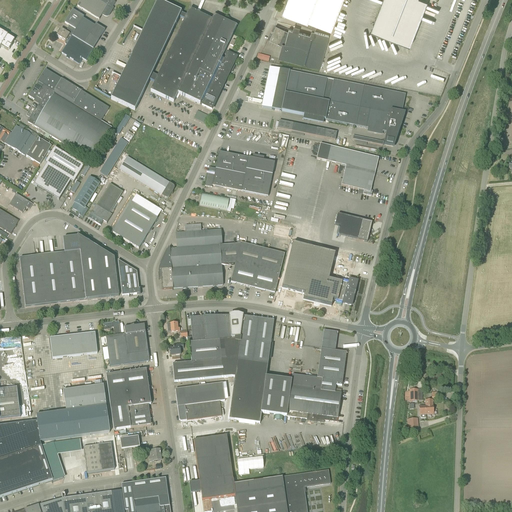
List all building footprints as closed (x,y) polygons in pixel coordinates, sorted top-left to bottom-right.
[(111,0),(81,0),(77,7),(99,20),(102,14),(105,16),(106,16),(107,16),(108,16),(109,15),(111,12),(111,11),(110,10),(110,9),(111,9),(115,3),(111,0)] [(331,31),(342,0),(285,0),(281,12),(331,31)] [(383,0),(371,31),(411,46),(428,1),(424,0),(383,0)] [(237,27),(214,16),(212,20),(189,10),(186,16),(181,13),(157,1),(111,100),(135,111),(149,80),(155,82),(150,92),(173,102),(178,94),(200,104),(200,103),(202,104),(202,105),(212,110),(230,72),(231,72),(234,67),(232,66),(236,58),(227,54),(225,59),(222,58),(237,27)] [(95,27),(83,19),(84,18),(73,11),(65,23),(76,30),(72,36),(61,29),(57,36),(65,41),(65,42),(65,45),(66,45),(61,53),(79,64),(82,59),(86,61),(105,30),(96,25),(95,27)] [(288,32),(276,26),(269,40),(284,47),(281,59),(305,65),(319,69),(329,36),(311,31),(310,35),(288,30),(288,32)] [(8,51),(14,40),(0,31),(0,48),(1,47),(8,51)] [(264,94),(262,107),(304,116),(324,120),(325,120),(368,129),(383,132),(386,133),(384,143),(384,146),(394,148),(397,136),(405,114),(402,113),(405,96),(405,95),(333,81),(270,68),(269,69),(264,94)] [(61,80),(45,70),(37,82),(38,83),(36,86),(35,85),(29,97),(37,102),(38,101),(40,102),(28,123),(42,131),(40,135),(53,143),(55,139),(91,161),(112,128),(101,121),(109,109),(81,92),(61,79),(61,80)] [(206,124),(209,116),(198,111),(194,118),(206,124)] [(125,116),(115,133),(118,135),(123,128),(124,127),(125,127),(130,118),(125,116)] [(273,128),(278,129),(335,141),(337,133),(279,121),(278,125),(273,124),(273,128)] [(38,135),(21,125),(19,128),(16,126),(11,134),(10,133),(4,129),(2,133),(0,131),(0,141),(4,144),(25,156),(38,135)] [(40,165),(51,146),(53,144),(39,136),(37,138),(26,157),(40,165)] [(121,139),(100,173),(107,178),(128,143),(121,139)] [(371,197),(373,191),(371,191),(378,159),(320,144),(317,159),(326,162),(346,166),(341,186),(364,191),(364,195),(371,197)] [(34,185),(33,186),(52,198),(55,194),(59,196),(56,200),(58,202),(59,201),(70,182),(73,184),(84,167),(54,148),(45,164),(46,165),(34,185)] [(268,197),(275,163),(219,152),(216,169),(209,168),(209,171),(207,171),(206,174),(207,174),(205,186),(212,188),(212,186),(268,197)] [(119,171),(165,198),(165,199),(166,199),(167,199),(168,199),(168,198),(169,198),(169,197),(174,190),(174,189),(174,188),(174,187),(173,186),(127,158),(119,171)] [(99,183),(90,177),(74,203),(83,209),(99,183)] [(106,224),(112,216),(110,214),(123,193),(110,185),(88,219),(100,227),(103,222),(106,224)] [(8,190),(4,196),(11,200),(12,201),(15,195),(8,190)] [(202,193),(200,206),(227,211),(230,211),(231,209),(230,209),(232,199),(229,199),(228,198),(202,193)] [(29,210),(33,205),(16,194),(16,195),(12,201),(9,205),(22,214),(25,209),(26,209),(27,208),(29,210)] [(139,249),(157,219),(131,203),(112,233),(139,249)] [(0,227),(11,234),(18,222),(0,210),(0,227)] [(338,215),(335,225),(341,226),(339,236),(345,237),(367,242),(370,228),(372,223),(343,216),(338,215)] [(158,273),(159,280),(162,280),(163,290),(223,286),(221,266),(235,265),(230,283),(275,294),(278,282),(284,254),(240,243),(240,245),(222,246),(221,231),(201,232),(201,225),(185,226),(185,233),(176,234),(177,249),(170,249),(170,250),(168,249),(167,251),(161,265),(160,267),(159,269),(158,270),(158,271),(158,272),(158,273)] [(288,238),(290,228),(275,225),(273,235),(288,238)] [(25,308),(119,297),(114,259),(77,236),(77,237),(63,239),(64,254),(20,259),(25,308)] [(137,273),(118,261),(121,291),(122,296),(129,295),(129,297),(132,297),(132,295),(136,295),(137,296),(140,295),(140,289),(139,289),(137,274),(137,273)] [(297,280),(298,272),(284,269),(283,277),(297,280)] [(348,284),(309,275),(304,294),(351,305),(356,286),(357,281),(349,279),(348,284)] [(191,363),(172,365),(174,383),(229,378),(234,377),(228,420),(259,424),(261,413),(286,417),(291,381),(266,377),(269,359),(274,360),(275,347),(271,346),(273,330),(274,322),(243,317),(243,318),(243,316),(238,315),(234,315),(229,316),(229,317),(207,317),(203,317),(190,318),(193,343),(192,343),(190,343),(189,343),(191,360),(191,363)] [(111,337),(101,338),(101,345),(107,344),(110,367),(149,361),(144,326),(134,328),(133,325),(125,329),(124,329),(120,330),(119,322),(103,324),(104,331),(111,330),(111,328),(113,328),(114,335),(111,335),(111,337)] [(177,329),(177,324),(170,324),(170,325),(167,325),(168,333),(179,332),(179,329),(177,329)] [(72,336),(50,339),(52,359),(58,359),(75,357),(97,354),(95,334),(72,336)] [(171,356),(180,355),(180,349),(183,349),(183,344),(173,345),(174,348),(170,349),(171,356)] [(291,381),(286,417),(307,419),(307,421),(317,422),(318,420),(325,421),(337,423),(337,418),(341,394),(341,391),(335,390),(336,386),(342,387),(346,353),(335,352),(321,350),(317,379),(292,375),(291,381)] [(114,431),(131,428),(151,425),(148,405),(151,405),(146,370),(106,376),(114,431)] [(222,384),(175,390),(177,408),(179,421),(181,422),(186,421),(222,417),(220,402),(224,402),(225,402),(222,384)] [(67,411),(36,415),(37,422),(40,442),(110,434),(106,406),(104,386),(64,391),(67,411)] [(0,420),(20,418),(17,388),(0,390),(0,420)] [(420,401),(420,390),(409,390),(409,392),(408,392),(408,390),(406,391),(406,392),(405,392),(405,402),(420,401)] [(426,415),(433,415),(432,401),(425,401),(425,406),(426,415)] [(408,432),(419,431),(417,419),(407,420),(408,432)] [(0,497),(52,480),(41,447),(40,442),(37,422),(33,422),(32,422),(0,426),(0,497)] [(199,480),(189,482),(190,492),(200,491),(202,500),(235,495),(235,496),(236,504),(237,507),(237,508),(237,511),(306,511),(304,488),(330,484),(328,471),(233,485),(228,447),(226,434),(193,439),(195,452),(199,480)] [(120,439),(120,440),(121,450),(135,448),(135,454),(147,452),(147,446),(139,447),(138,437),(126,439),(120,439)] [(110,444),(83,448),(87,473),(114,470),(110,444)] [(149,463),(162,461),(160,450),(150,451),(151,456),(148,456),(149,463)] [(239,471),(265,469),(264,458),(238,460),(239,471)] [(165,479),(121,485),(125,511),(168,511),(168,506),(169,506),(168,496),(167,488),(165,479)] [(113,511),(111,492),(62,499),(40,505),(41,511),(113,511)]
